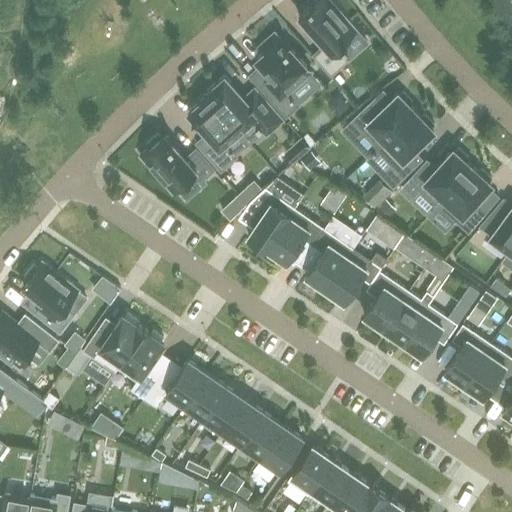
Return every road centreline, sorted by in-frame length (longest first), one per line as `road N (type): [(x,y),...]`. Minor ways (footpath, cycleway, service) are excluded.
road 1 (residential): [(511,483),(66,181)]
road 2 (residential): [(260,0),(183,63),(66,181)]
road 3 (residential): [(511,124),(399,0)]
